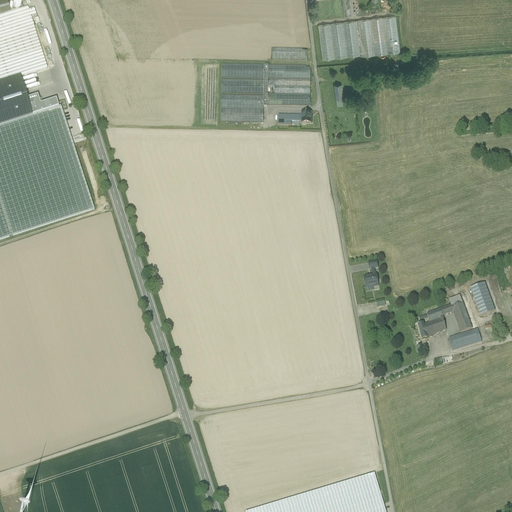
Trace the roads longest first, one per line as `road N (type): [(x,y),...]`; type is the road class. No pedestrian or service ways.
road 1 (secondary): [(51,0),(215,511)]
road 2 (track): [(368,383),(307,0)]
road 3 (track): [(0,475),(183,412)]
road 4 (track): [(394,511),(368,383)]
